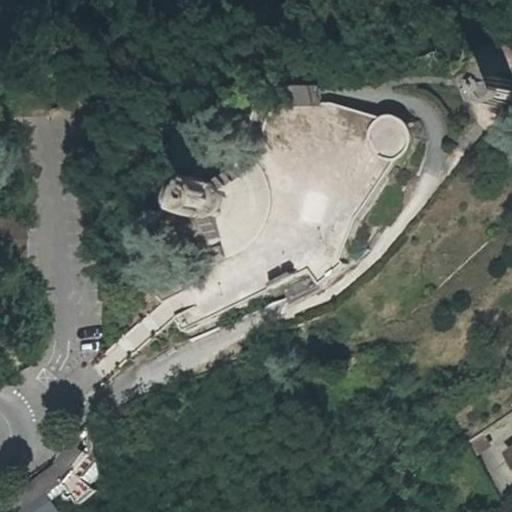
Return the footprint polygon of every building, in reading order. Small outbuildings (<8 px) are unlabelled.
[(494,92),(500,106),(505,108),(511,105),(511,82),(497,87),(494,92)] [(310,93),(308,111),(350,111),(349,92),(310,93)] [(381,119),(381,155),(411,155),(412,119),(381,119)] [(220,224),(225,225),(230,244),(241,241),(237,222),(241,218),(245,214),(246,208),(246,202),(244,197),(258,180),(248,172),(234,189),(229,188),(224,188),(219,189),(214,192),(211,196),(203,194),(201,205),(208,206),(209,212),(211,217),(215,221),(220,224)] [(17,220),(0,219),(0,254),(21,255),(17,220)] [(315,270),(287,287),(295,299),(327,280),(315,270)] [(484,460),(498,452),(489,438),(476,446),(484,460)] [(9,506),(14,511),(29,511),(53,495),(66,485),(69,482),(73,478),(76,474),(91,453),(78,443),(60,468),(9,506)] [(105,492),(76,474),(73,478),(69,482),(87,505),(105,492)] [(65,511),(53,495),(29,511),(65,511)]
